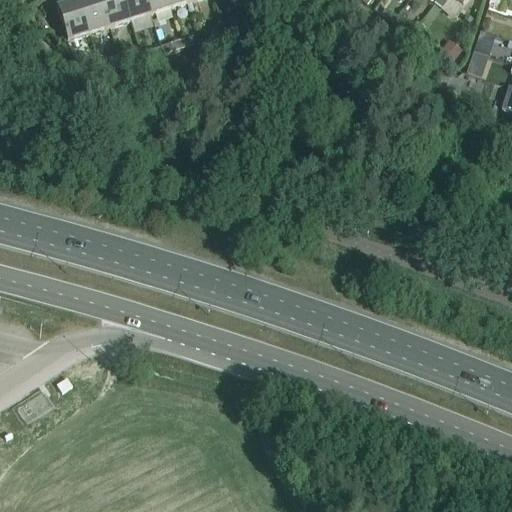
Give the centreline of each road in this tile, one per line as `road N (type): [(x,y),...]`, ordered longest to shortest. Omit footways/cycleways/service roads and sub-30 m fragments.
road 1 (primary): [(0,279),(225,345),(511,451)]
road 2 (primary): [(511,396),(359,336),(0,225)]
